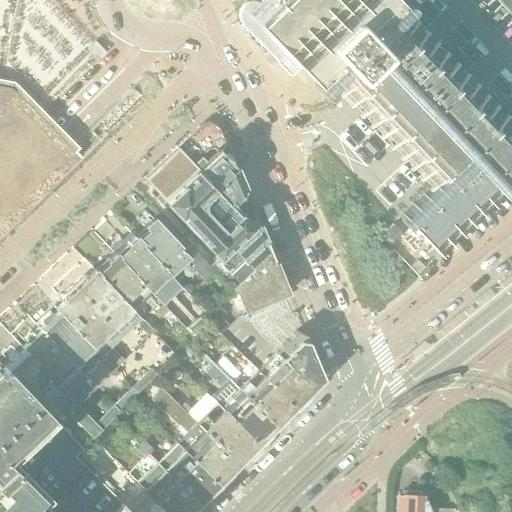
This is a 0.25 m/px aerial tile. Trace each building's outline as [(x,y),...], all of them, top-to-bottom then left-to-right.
[(511,125),(474,85),(431,41),(405,14),(408,11),(408,10),(409,9),(410,6),(409,3),(406,1),(403,1),(401,2),(398,0),(260,0),(261,1),(259,3),(254,1),(248,2),(243,5),(240,10),(239,16),(240,21),(243,26),(264,48),(273,38),(316,83),(315,86),(315,88),(316,90),(319,92),(321,92),(324,90),(324,91),(332,83),(332,84),(333,84),(357,109),(376,129),(400,154),(432,187),(403,215),(401,218),(401,221),(402,223),(405,225),(408,225),(411,224),(413,227),(433,247),(427,253),(433,259),(439,253),(439,254),(502,194),(505,198),(506,197),(508,199),(511,199),(511,198),(511,125)] [(511,0),(497,0),(511,15),(511,0)] [(95,41),(86,49),(97,61),(106,53),(95,41)] [(0,240),(83,158),(77,152),(80,148),(57,126),(15,81),(6,79),(0,78),(0,240)] [(233,289),(271,253),(255,213),(238,229),(232,223),(251,205),(223,138),(219,129),(216,126),(212,124),(207,123),(202,124),(198,127),(144,179),(160,195),(156,199),(162,206),(166,202),(219,258),(211,267),(215,272),(222,278),(233,289)] [(135,237),(171,274),(187,259),(189,257),(153,219),(135,237)] [(389,246),(402,233),(393,224),(380,237),(389,246)] [(207,313),(171,274),(135,237),(133,236),(125,244),(120,239),(110,248),(113,252),(161,302),(170,293),(188,312),(179,321),(180,322),(194,336),(209,322),(203,316),(207,313)] [(190,253),(189,257),(187,259),(193,265),(191,267),(205,282),(215,272),(211,267),(194,249),(190,253)] [(173,328),(180,322),(179,321),(161,302),(113,252),(95,270),(131,307),(141,298),(153,310),(154,309),(173,328)] [(271,253),(233,289),(236,293),(239,300),(245,312),(288,293),(272,254),(271,253)] [(425,267),(418,260),(411,267),(418,274),(425,267)] [(111,347),(141,318),(131,307),(95,270),(94,271),(87,277),(85,276),(83,277),(82,277),(72,287),(63,295),(62,298),(62,300),(55,308),(57,311),(52,315),(49,312),(36,325),(37,326),(37,327),(40,330),(85,375),(96,364),(95,363),(102,357),(104,359),(100,362),(111,373),(114,369),(124,360),(111,347)] [(216,304),(207,313),(203,316),(209,322),(210,324),(212,326),(222,335),(230,327),(221,318),(226,313),(216,304)] [(154,332),(144,321),(139,326),(149,337),(154,332)] [(227,340),(212,326),(202,337),(216,351),(227,340)] [(85,375),(40,330),(36,335),(29,333),(25,337),(26,344),(22,348),(23,350),(77,404),(88,393),(95,385),(85,375)] [(292,369),(313,389),(324,379),(314,355),(305,335),(295,331),(281,345),(297,361),(293,365),(295,367),(292,369)] [(188,356),(198,347),(191,341),(182,350),(188,356)] [(281,345),(275,351),(292,369),(295,367),(293,365),(297,361),(281,345)] [(77,404),(23,350),(18,354),(12,352),(8,357),(9,363),(5,367),(44,407),(46,409),(50,413),(83,448),(102,429),(96,423),(77,404)] [(313,389),(292,369),(275,351),(256,370),(296,411),(309,399),(306,396),(313,389)] [(131,511),(128,509),(77,458),(85,450),(83,447),(56,419),(44,408),(5,367),(5,366),(4,366),(3,366),(0,368),(0,486),(8,494),(0,501),(0,511),(131,511)] [(137,394),(156,375),(151,368),(131,387),(137,394)] [(285,422),(296,411),(256,370),(238,388),(277,426),(283,420),(285,422)] [(277,426),(238,388),(229,378),(210,397),(217,403),(260,447),(272,435),(270,433),(277,426)] [(120,411),(137,394),(131,387),(114,405),(120,411)] [(231,473),(238,465),(197,423),(176,402),(167,413),(179,425),(170,435),(178,442),(177,443),(221,487),(233,475),(231,473)] [(260,447),(217,403),(197,423),(238,465),(246,457),(248,459),(260,447)] [(102,429),(120,411),(114,405),(96,423),(102,429)] [(143,439),(138,444),(149,454),(153,450),(143,439)] [(221,487),(177,443),(158,462),(199,504),(207,497),(209,499),(221,487)] [(149,454),(138,444),(133,449),(144,459),(149,454)] [(191,511),(199,504),(158,462),(137,483),(140,486),(146,492),(166,511),(191,511)] [(166,511),(146,492),(128,509),(131,511),(166,511)] [(425,511),(422,502),(420,502),(420,497),(401,497),(400,511),(425,511)]
